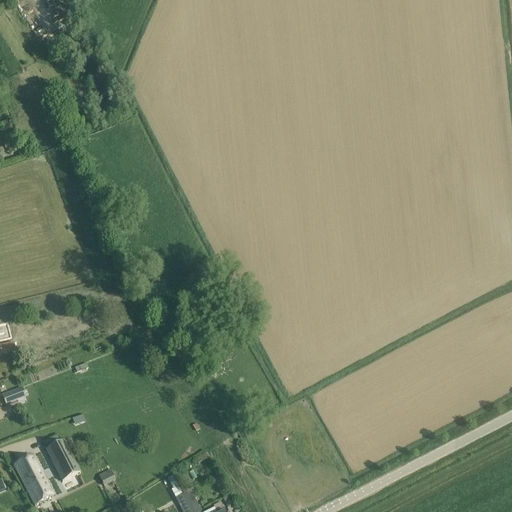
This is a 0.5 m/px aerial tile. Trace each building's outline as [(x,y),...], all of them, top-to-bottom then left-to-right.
[(6,143),(15,140),(13,134),(4,137),(6,143)] [(31,138),(20,142),(23,149),(34,145),(31,138)] [(0,350),(1,354),(20,350),(19,342),(0,345),(0,350)] [(22,388),(2,395),(6,404),(25,397),(22,388)] [(80,474),(71,456),(64,442),(46,451),(62,483),(80,474)] [(196,457),(198,463),(209,459),(207,453),(196,457)] [(33,457),(14,467),(35,507),(53,497),(33,457)] [(110,470),(98,476),(104,487),(115,481),(110,470)] [(173,494),(179,490),(172,476),(167,479),(172,490),(171,490),(173,494)] [(221,478),(215,482),(218,488),(225,484),(221,478)] [(162,480),(135,499),(144,511),(159,511),(176,500),(162,480)] [(180,490),(183,494),(191,511),(201,511),(190,491),(188,492),(185,487),(180,490)] [(226,489),(220,492),(223,497),(232,493),(229,487),(226,489)] [(182,511),(191,511),(183,494),(175,498),(182,511)]
